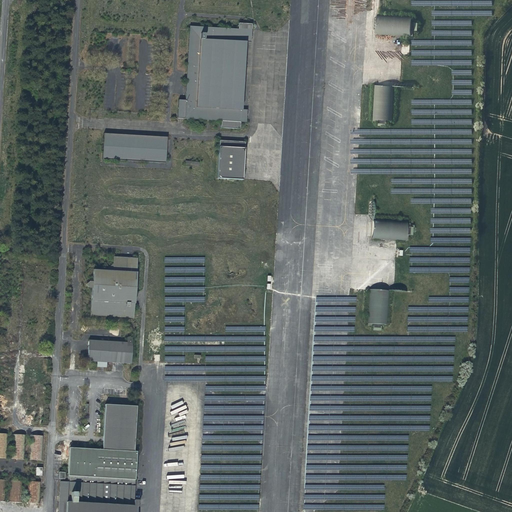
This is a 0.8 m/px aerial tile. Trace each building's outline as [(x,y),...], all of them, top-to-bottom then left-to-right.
[(412,20),(378,18),(378,35),(411,37),(412,20)] [(237,30),(188,28),(184,102),(183,120),(221,122),(240,123),(245,123),(246,111),(242,111),(246,43),(249,43),(251,24),(237,24),(237,30)] [(394,86),(376,86),(374,121),(392,122),(394,86)] [(101,160),(163,164),(165,139),(103,135),(101,160)] [(219,142),(218,148),(243,150),(244,143),(219,142)] [(243,150),(218,148),(216,180),(241,182),(243,150)] [(406,223),(372,222),(371,239),(405,241),(406,223)] [(113,258),(112,274),(137,275),(138,259),(113,258)] [(91,316),(134,319),(137,275),(112,274),(94,273),(91,316)] [(388,291),(370,290),(368,325),(386,326),(388,291)] [(107,364),(131,365),(132,344),(127,344),(89,341),(87,363),(97,363),(107,364)] [(136,409),(105,407),(102,452),(134,454),(136,409)] [(25,435),(14,435),(13,461),(24,461),(25,435)] [(43,436),(32,436),(30,461),(42,462),(43,436)] [(68,478),(135,482),(137,454),(134,454),(102,452),(69,450),(68,478)] [(12,482),(11,502),(21,503),(22,482),(12,482)] [(40,483),(30,482),(29,503),(39,503),(40,483)]
